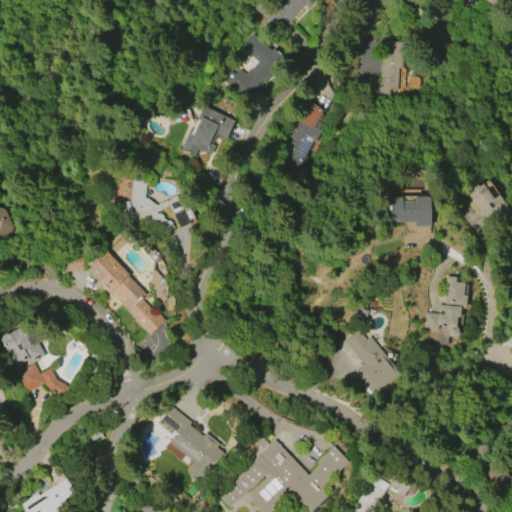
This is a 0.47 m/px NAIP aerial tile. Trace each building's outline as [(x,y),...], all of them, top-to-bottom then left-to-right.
[(282,33),(253,7),(259,0),(272,0),(274,1),(274,0),(313,0),(315,1),(308,8),(303,4),(288,21),(291,23),(282,33)] [(258,61),(241,46),(252,33),(271,50),(274,46),(285,56),(246,100),(221,79),(229,70),(234,74),(238,69),(244,74),(248,69),(250,70),(258,61)] [(358,77),(379,78),(381,43),(402,45),(401,68),(397,68),(396,91),(388,90),(387,97),(357,95),(358,77)] [(311,141),(297,168),(283,161),(285,158),(279,155),(289,133),(285,131),(288,124),(292,126),(305,101),(322,109),(316,120),(320,123),(317,129),(319,130),(313,143),(311,141)] [(197,104),(233,121),(225,138),(217,134),(207,154),(196,148),(192,157),(175,149),(197,104)] [(155,212),(158,214),(159,213),(163,216),(162,218),(166,221),(167,220),(172,223),(170,225),(172,226),(166,235),(136,214),(123,218),(119,203),(128,201),(131,178),(147,181),(144,198),(155,205),(177,194),(180,201),(184,199),(194,218),(189,220),(190,223),(179,228),(168,206),(155,212)] [(498,195),(510,212),(496,223),(488,212),(482,217),(467,195),(471,192),(469,190),(476,185),(478,187),(481,184),(492,199),(498,195)] [(430,197),(430,211),(430,226),(414,226),(414,222),(388,223),(388,198),(401,197),(401,200),(414,200),(413,197),(430,197)] [(0,206),(0,238),(17,235),(10,205),(0,206)] [(149,335),(109,293),(108,294),(86,270),(105,252),(146,294),(142,298),(164,321),(149,335)] [(436,330),(423,328),(425,313),(443,315),(443,312),(438,312),(438,305),(442,306),(445,276),(454,277),(454,282),(464,283),(462,295),(467,295),(465,309),(460,309),(458,324),(457,326),(457,330),(457,334),(454,336),(449,336),(447,333),(447,326),(437,325),(436,330)] [(43,355),(25,366),(22,361),(13,366),(0,342),(0,337),(18,328),(19,330),(23,328),(29,338),(32,336),(43,355)] [(369,336),(399,373),(374,393),(356,370),(363,365),(344,341),(358,330),(365,339),(369,336)] [(44,382),(24,394),(13,374),(33,363),(39,374),(49,368),(56,380),(69,388),(64,397),(47,387),(44,382)] [(170,406),(190,422),(188,425),(201,435),(203,432),(218,444),(215,448),(226,456),(210,478),(204,473),(198,480),(185,470),(192,461),(168,442),(175,432),(159,420),(170,406)] [(347,462),(319,488),(326,496),(309,511),(305,511),(288,494),(268,511),(260,511),(249,500),(272,478),(266,472),(228,507),(217,496),(251,464),(249,462),(273,440),(307,476),(319,464),(317,461),(333,446),(347,462)] [(401,499),(384,489),(370,511),(353,511),(350,510),(370,475),(372,476),(378,465),(409,484),(401,499)] [(67,506),(57,511),(24,511),(19,503),(36,493),(37,495),(64,478),(73,493),(63,499),(67,506)]
